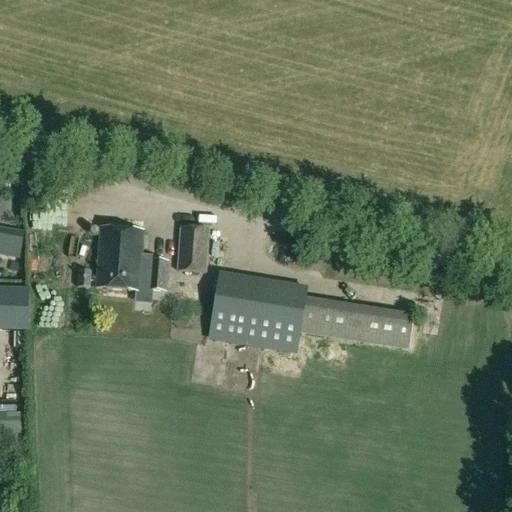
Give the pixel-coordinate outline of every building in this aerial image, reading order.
[(0,229),(12,232),(14,222),(0,219),(0,229)] [(176,274),(207,276),(210,230),(180,228),(176,274)] [(150,292),(165,293),(168,264),(152,263),(151,264),(141,263),(144,233),(100,230),(95,291),(139,294),(150,294),(150,292)] [(21,239),(0,235),(0,256),(17,260),(21,239)] [(78,272),(77,290),(91,290),(92,273),(78,272)] [(188,276),(187,297),(242,298),(242,277),(188,276)] [(266,323),(288,324),(288,286),(248,286),(248,311),(266,311),(266,323)] [(0,336),(28,338),(30,311),(25,311),(26,292),(0,291),(0,336)] [(298,336),(409,353),(414,317),(304,300),(298,336)] [(436,418),(454,419),(455,396),(437,396),(436,418)]
